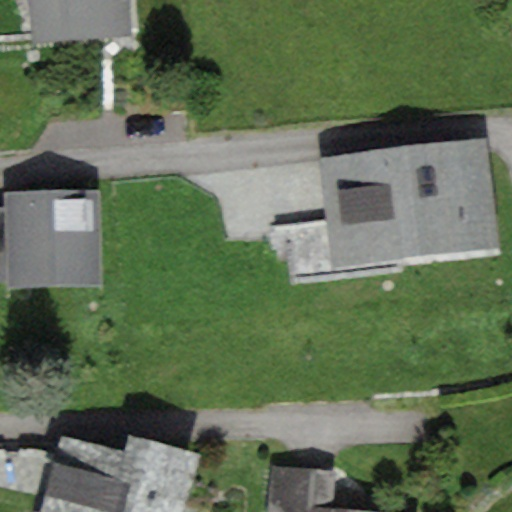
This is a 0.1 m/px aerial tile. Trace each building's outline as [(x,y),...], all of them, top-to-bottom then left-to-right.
[(38,0),(43,50),(129,43),(125,0),(38,0)] [(331,229),(273,235),(278,286),(402,273),(401,259),(499,249),(489,149),(325,166),(331,229)] [(0,286),(98,287),(98,198),(0,198),(0,286)] [(56,444),(37,511),(181,511),(195,462),(124,443),(119,461),(56,444)] [(365,511),(368,483),(270,473),(266,511),(365,511)]
